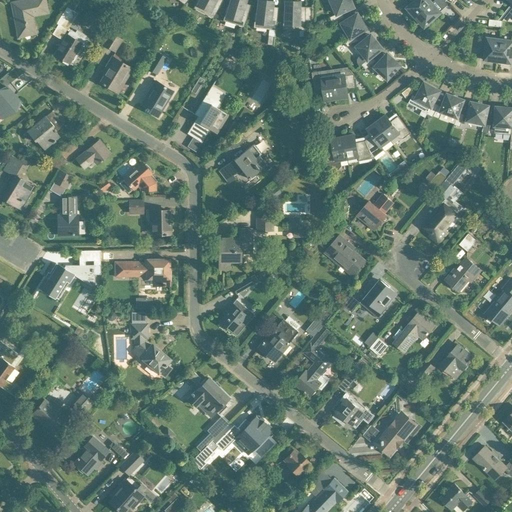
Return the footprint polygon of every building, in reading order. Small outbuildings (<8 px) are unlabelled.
[(44,0),(26,0),(13,3),(14,11),(16,10),(18,17),(15,18),(18,33),(35,29),(32,16),(48,12),(44,0)] [(197,0),(193,8),(213,19),(222,0),(197,0)] [(245,0),(230,0),(229,6),(227,5),(223,21),(244,27),(250,5),(250,6),(244,4),(245,0)] [(273,2),(271,2),(258,0),(257,12),(255,11),(253,28),(275,30),(278,7),(277,7),(277,8),(272,8),(273,2)] [(331,0),(337,14),(342,12),(354,7),(350,0),(331,0)] [(417,0),(415,3),(414,2),(408,8),(410,10),(409,11),(415,18),(432,3),(434,0),(417,0)] [(434,0),(432,3),(415,18),(421,25),(422,24),(425,26),(431,21),(430,20),(433,17),(434,18),(440,12),(448,4),(445,1),(445,0),(449,0),(452,2),(453,0),(434,0)] [(511,0),(509,0),(511,2),(511,8),(509,12),(502,21),(503,21),(511,22),(511,0)] [(305,30),(305,20),(305,7),(305,8),(299,8),(299,2),(298,2),(285,2),(285,13),(283,13),(282,29),(305,30)] [(77,13),(67,7),(56,23),(67,30),(77,13)] [(342,12),(337,14),(330,17),(332,23),(344,18),(342,12)] [(342,23),(351,38),(355,35),(366,29),(361,20),(359,21),(356,15),(342,23)] [(70,30),(55,54),(64,60),(62,62),(68,66),(69,63),(72,65),(87,40),(84,39),(86,36),(77,31),(75,33),(70,30)] [(109,33),(102,45),(114,52),(121,40),(109,33)] [(358,40),(355,35),(351,38),(344,42),(347,47),(358,40)] [(360,66),(362,65),(368,59),(372,56),(372,57),(382,48),(376,40),(374,42),(370,36),(357,46),(364,54),(359,58),(359,59),(358,60),(358,61),(358,62),(358,63),(358,64),(358,65),(359,66),(360,66)] [(489,61),(497,62),(500,40),(488,38),(487,47),(487,51),(486,51),(485,59),(489,60),(489,61)] [(511,41),(500,40),(497,62),(506,63),(507,62),(510,62),(511,55),(511,41)] [(156,52),(146,69),(156,75),(167,59),(156,52)] [(386,55),(375,67),(388,79),(400,66),(393,59),(391,60),(386,55)] [(376,61),(372,57),(372,56),(368,59),(362,65),(366,69),(376,61)] [(100,82),(115,91),(129,67),(112,57),(106,67),(109,68),(100,82)] [(356,88),(354,74),(348,67),(344,68),(345,75),(333,76),(337,98),(348,97),(347,89),(356,88)] [(266,68),(264,74),(276,77),(278,71),(266,68)] [(333,76),(322,78),(321,71),(312,72),(315,94),(324,92),(325,100),(337,98),(333,76)] [(200,78),(191,92),(195,94),(204,80),(200,78)] [(147,98),(146,97),(141,105),(146,108),(145,110),(147,111),(157,117),(161,111),(159,110),(166,99),(168,100),(173,91),(155,80),(149,91),(151,92),(147,98)] [(19,92),(11,83),(0,92),(0,107),(2,106),(7,113),(20,103),(14,95),(19,92)] [(212,126),(219,130),(228,115),(215,106),(217,102),(220,104),(226,94),(213,85),(194,114),(198,116),(187,133),(201,142),(212,126)] [(426,116),(427,114),(433,102),(440,91),(431,86),(430,88),(424,85),(416,98),(413,96),(410,102),(423,109),(421,113),(426,116)] [(441,111),(457,117),(459,112),(463,100),(454,97),(453,99),(447,96),(441,111)] [(433,102),(427,114),(433,117),(439,105),(433,102)] [(468,120),(484,124),(485,119),(488,106),(478,104),(478,106),(471,104),(468,120)] [(495,133),(511,135),(511,125),(511,108),(503,108),(503,110),(496,109),(495,133)] [(52,111),(32,128),(28,131),(44,150),(60,137),(56,132),(64,125),(52,111)] [(413,122),(405,111),(400,115),(408,126),(413,122)] [(464,114),(459,112),(457,117),(454,125),(460,127),(464,114)] [(386,115),(377,122),(390,140),(395,136),(397,139),(403,140),(411,134),(398,116),(391,121),(386,115)] [(246,117),(240,125),(244,128),(252,121),(246,117)] [(491,120),(485,119),(484,124),(482,131),(488,133),(491,120)] [(390,140),(377,122),(367,129),(372,135),(365,141),(373,160),(384,151),(381,147),(390,140)] [(233,150),(241,144),(247,140),(241,133),(228,143),(233,150)] [(373,160),(365,141),(356,142),(355,135),(343,137),(347,159),(359,156),(360,162),(373,160)] [(347,159),(343,137),(332,139),(333,147),(324,148),(327,162),(332,171),(340,170),(341,167),(340,160),(347,159)] [(110,153),(103,144),(99,140),(76,159),(82,166),(92,158),(97,164),(110,153)] [(257,149),(254,144),(253,144),(218,171),(228,184),(236,178),(233,175),(241,169),(248,178),(266,165),(255,150),(257,149)] [(61,153),(48,164),(60,169),(68,162),(61,153)] [(28,154),(23,162),(27,165),(32,157),(28,154)] [(16,174),(23,162),(12,156),(5,167),(16,174)] [(135,190),(155,190),(155,183),(149,175),(151,173),(149,171),(150,169),(146,164),(144,165),(142,163),(124,179),(131,186),(132,185),(135,187),(135,190)] [(397,168),(390,174),(392,177),(394,176),(400,172),(397,168)] [(60,170),(53,182),(67,190),(73,177),(60,170)] [(435,190),(444,179),(446,177),(440,172),(437,176),(432,172),(424,181),(435,190)] [(32,192),(24,187),(26,182),(14,175),(11,180),(1,197),(17,207),(21,201),(25,203),(32,192)] [(457,190),(444,179),(435,190),(448,201),(457,190)] [(107,180),(98,187),(103,193),(112,187),(107,180)] [(384,214),(393,203),(383,194),(374,205),(369,201),(360,212),(377,227),(387,216),(384,214)] [(65,235),(78,234),(78,221),(76,221),(75,197),(60,197),(61,221),(58,221),(58,230),(65,230),(65,235)] [(143,212),(143,201),(130,201),(130,212),(143,212)] [(430,235),(438,242),(447,232),(443,230),(456,214),(444,204),(425,227),(432,233),(430,235)] [(153,223),(153,234),(163,233),(163,234),(166,234),(166,233),(169,233),(169,210),(148,211),(148,223),(153,223)] [(278,215),(277,235),(308,236),(308,220),(299,220),(299,216),(278,215)] [(273,216),(256,217),(256,231),(273,230),(273,216)] [(251,230),(239,230),(240,239),(222,239),(222,241),(219,241),(219,269),(229,269),(229,261),(240,261),(240,252),(252,252),(251,230)] [(469,234),(460,245),(468,252),(477,241),(469,234)] [(350,244),(340,235),(327,251),(348,268),(350,266),(356,271),(365,260),(348,246),(350,244)] [(468,279),(471,281),(480,270),(466,258),(454,273),(452,272),(446,280),(459,291),(468,279)] [(154,285),(169,285),(169,262),(159,262),(159,260),(145,260),(145,262),(116,263),(116,276),(145,276),(145,278),(154,278),(154,285)] [(39,287),(58,299),(73,275),(95,274),(95,265),(65,265),(64,268),(56,263),(47,278),(45,277),(39,287)] [(251,276),(233,287),(237,294),(255,283),(251,276)] [(506,290),(486,313),(499,324),(511,308),(511,278),(504,288),(506,290)] [(386,306),(396,293),(381,281),(365,299),(376,309),(381,303),(386,306)] [(350,294),(342,303),(353,312),(361,302),(350,294)] [(136,297),(137,308),(154,307),(154,297),(136,297)] [(220,321),(237,335),(251,319),(232,304),(228,309),(229,310),(220,321)] [(131,310),(132,325),(132,337),(136,337),(136,345),(145,353),(142,357),(141,360),(146,364),(147,363),(159,372),(165,366),(166,366),(167,365),(166,364),(170,359),(152,345),(150,348),(143,342),(143,337),(147,337),(146,309),(131,310)] [(425,337),(435,325),(419,312),(394,343),(403,351),(419,332),(425,337)] [(273,331),(263,343),(260,347),(275,360),(279,356),(290,344),(289,344),(299,332),(297,330),(301,325),(289,315),(285,320),(284,319),(274,331),(273,331)] [(317,317),(306,330),(314,336),(325,323),(317,317)] [(2,326),(0,329),(0,337),(2,339),(8,329),(2,326)] [(306,370),(295,384),(304,392),(304,393),(305,394),(306,393),(310,397),(319,386),(321,388),(328,380),(321,374),(334,359),(317,346),(329,331),(324,326),(303,351),(315,362),(307,371),(306,370)] [(379,337),(371,347),(381,356),(389,346),(379,337)] [(89,338),(84,343),(100,357),(104,351),(89,338)] [(19,354),(0,340),(0,386),(14,397),(14,396),(9,392),(13,386),(5,380),(14,367),(11,364),(19,354)] [(26,344),(19,354),(22,356),(29,347),(26,344)] [(458,344),(441,365),(456,377),(469,361),(470,362),(472,360),(471,360),(473,357),(458,344)] [(338,386),(344,391),(368,361),(362,357),(338,386)] [(428,360),(416,375),(423,381),(436,366),(428,360)] [(188,378),(195,385),(198,381),(201,379),(194,372),(188,378)] [(224,403),(229,398),(209,378),(207,380),(202,385),(194,393),(193,393),(187,398),(195,406),(198,404),(210,416),(216,411),(219,414),(227,406),(224,403)] [(381,393),(386,398),(395,387),(390,382),(381,393)] [(82,393),(72,405),(84,415),(99,399),(92,393),(89,397),(87,395),(86,397),(82,393)] [(374,415),(346,393),(341,400),(344,403),(333,417),(343,425),(347,420),(356,428),(363,419),(369,423),(374,415)] [(44,400),(32,414),(52,430),(64,416),(62,414),(68,407),(57,398),(51,405),(44,400)] [(429,414),(425,418),(430,422),(434,418),(429,414)] [(208,444),(220,432),(229,424),(221,416),(207,431),(210,433),(204,439),(208,444)] [(250,452),(270,432),(267,429),(268,426),(266,425),(262,421),(262,419),(258,420),(256,418),(251,422),(247,422),(245,420),(235,430),(237,432),(237,436),(233,440),(234,440),(238,436),(241,436),(241,440),(247,446),(251,446),(251,450),(250,451),(250,452)] [(416,423),(409,418),(395,419),(396,427),(389,427),(390,434),(382,435),(383,449),(397,448),(397,441),(404,440),(407,442),(406,443),(407,443),(409,441),(409,440),(421,426),(416,423)] [(227,440),(220,432),(208,444),(216,451),(227,440)] [(74,463),(87,474),(108,450),(92,436),(85,445),(88,447),(78,459),(74,463)] [(129,455),(119,445),(114,450),(124,460),(129,455)] [(495,479),(505,469),(507,467),(506,466),(485,446),(473,458),(495,479)] [(134,450),(119,466),(128,475),(144,460),(134,450)] [(299,454),(294,450),(284,460),(289,464),(288,465),(298,475),(309,463),(300,453),(299,454)] [(267,456),(258,466),(266,475),(276,465),(267,456)] [(137,502),(143,495),(125,479),(113,493),(116,495),(110,502),(121,511),(124,511),(135,500),(137,502)] [(346,491),(334,479),(325,489),(326,490),(309,507),(308,506),(302,511),(320,511),(334,498),(337,501),(346,491)] [(315,479),(311,483),(319,491),(323,487),(315,479)] [(466,495),(455,483),(441,498),(452,509),(456,505),(462,511),(472,501),(466,495)] [(480,488),(472,495),(483,506),(490,499),(480,488)] [(171,503),(164,510),(165,511),(173,511),(182,503),(177,498),(178,497),(174,493),(167,500),(171,503)] [(235,502),(226,511),(227,511),(243,511),(244,511),(235,502)]
